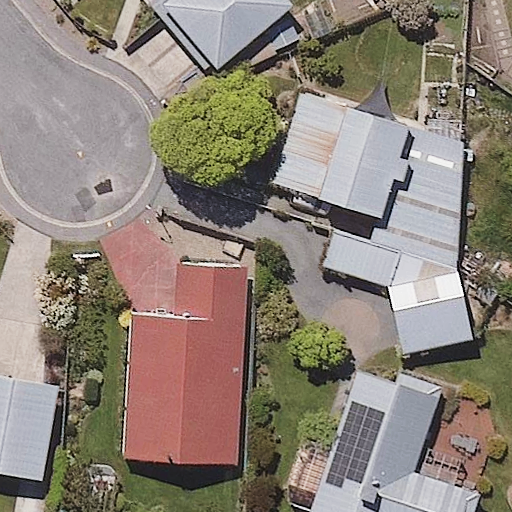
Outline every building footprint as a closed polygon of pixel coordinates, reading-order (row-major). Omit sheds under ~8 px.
[(142,0),(160,20),(173,8),(217,58),(283,0),(142,0)] [(453,125),(297,77),(261,192),(342,217),(329,259),(394,279),(398,342),(465,338),(453,125)] [(240,450),(243,256),(178,255),(178,231),(104,230),(103,276),(135,277),(133,448),(240,450)] [(57,374),(0,364),(0,457),(43,464),(57,374)] [(441,390),(358,364),(313,505),(335,511),(473,511),(481,488),(416,467),(441,390)]
